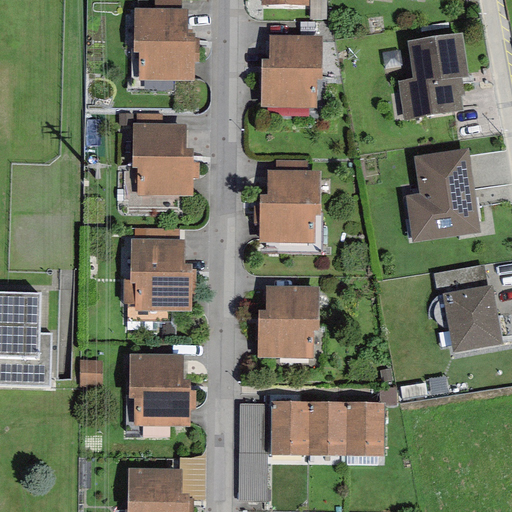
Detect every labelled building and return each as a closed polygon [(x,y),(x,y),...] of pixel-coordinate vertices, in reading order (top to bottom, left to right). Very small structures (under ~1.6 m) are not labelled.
[(139,81),(194,81),(194,62),(194,38),(194,34),(187,34),(187,10),(135,9),(134,52),(139,52),(139,81)] [(462,78),(468,77),(461,34),(408,42),(413,80),(398,82),(404,120),(462,111),(460,96),(464,96),(462,78)] [(316,80),(321,80),(322,36),(269,35),(269,59),(261,59),(261,107),(316,107),(316,80)] [(136,124),(162,124),(162,114),(136,114),(136,124)] [(137,196),(192,197),(193,179),(193,163),(193,148),(186,148),(186,124),(162,124),(136,124),(132,124),(132,168),(137,168),(137,196)] [(412,243),(480,234),(468,149),(413,157),(418,194),(405,196),(412,243)] [(276,171),(307,171),(307,162),(276,161),(276,171)] [(314,216),(319,216),(320,171),(307,171),(276,171),(267,171),(267,196),(259,196),(259,243),(314,244),(314,216)] [(134,239),(179,239),(179,229),(134,229),(134,239)] [(171,312),(191,312),(191,294),(191,270),(191,265),(184,265),(184,239),(179,239),(134,239),(130,239),(130,280),(123,280),(123,304),(128,304),(127,322),(171,322),(171,312)] [(442,294),(486,286),(483,266),(434,274),(437,295),(442,294)] [(453,353),(502,344),(492,285),(486,286),(442,294),(453,353)] [(313,331),(318,331),(318,287),(266,287),(266,311),(258,311),(258,358),(313,359),(313,331)] [(39,296),(0,294),(0,382),(49,383),(50,332),(38,332),(39,296)] [(134,398),(133,426),(188,427),(188,409),(188,390),(189,380),(184,380),(184,354),(129,354),(129,398),(134,398)] [(379,389),(380,403),(383,403),(383,407),(396,406),(396,389),(379,389)] [(309,402),(271,402),(271,456),(308,456),(309,402)] [(346,403),(309,402),(308,456),(345,456),(346,403)] [(380,403),(346,403),(345,456),(384,457),(383,407),(383,403),(380,403)] [(264,454),(264,405),(240,405),(239,502),(267,502),(268,454),(264,454)] [(179,458),(179,469),(182,469),(181,495),(188,495),(188,499),(193,499),(193,500),(205,500),(205,455),(191,458),(179,458)] [(187,511),(188,499),(188,495),(181,495),(182,469),(179,469),(128,469),(127,511),(187,511)]
